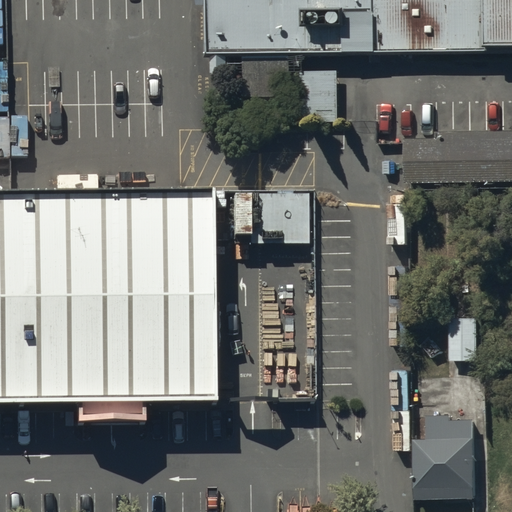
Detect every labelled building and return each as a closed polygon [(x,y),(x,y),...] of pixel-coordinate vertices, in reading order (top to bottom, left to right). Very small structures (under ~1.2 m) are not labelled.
[(511,0),(197,0),(198,15),(205,14),(205,67),(511,63),(511,0)] [(10,68),(0,68),(0,120),(10,120),(10,68)] [(302,129),(338,129),(339,77),(303,77),(302,129)] [(511,137),(440,139),(440,146),(406,147),(407,189),(511,187),(511,137)] [(212,211),(0,213),(0,430),(114,430),(213,429),(212,290),(212,211)] [(479,314),(452,315),(452,358),(479,358),(479,314)] [(427,437),(415,437),(415,496),(475,496),(474,419),(450,419),(450,415),(427,415),(427,437)] [(498,445),(484,446),(486,497),(511,496),(511,415),(497,416),(498,445)]
